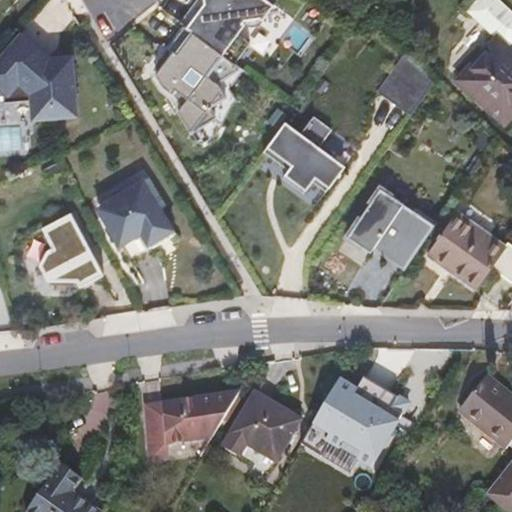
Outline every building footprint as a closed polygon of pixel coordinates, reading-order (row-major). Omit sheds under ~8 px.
[(245,25),(262,23),(274,6),(267,0),(202,0),(200,4),(195,0),(179,22),(184,26),(235,63),(250,43),(238,35),(245,25)] [(511,9),(501,0),(485,0),(483,2),(511,28),(511,9)] [(511,47),(511,28),(483,2),(473,12),(500,37),(511,48),(511,47)] [(237,71),(240,67),(235,63),(184,26),(168,48),(173,52),(156,74),(162,86),(172,93),(175,89),(187,98),(177,110),(190,133),(215,118),(209,107),(225,98),(217,84),(237,71)] [(0,56),(0,92),(5,96),(5,102),(35,100),(37,118),(74,115),(70,60),(59,51),(51,61),(20,34),(0,56)] [(511,48),(500,37),(461,80),(508,123),(511,118),(511,48)] [(435,82),(405,55),(380,91),(413,113),(435,82)] [(329,188),(344,168),(317,148),(329,132),(312,119),(300,135),(284,123),(262,152),(284,169),(281,174),(302,190),(313,175),(329,188)] [(144,182),(98,210),(104,218),(108,216),(114,226),(110,228),(121,247),(143,234),(152,250),(177,235),(144,182)] [(404,207),(379,191),(348,239),(372,255),(380,242),(390,249),(388,253),(409,267),(437,224),(416,210),(412,218),(401,211),(404,207)] [(49,281),(78,281),(81,287),(104,275),(71,213),(43,229),(53,248),(48,251),(40,266),(49,281)] [(505,275),(511,264),(511,250),(479,228),(475,233),(455,220),(434,250),(458,268),(456,271),(481,287),(494,268),(505,275)] [(396,421),(404,407),(414,391),(378,370),(351,416),(355,419),(344,437),(348,446),(361,454),(372,454),(382,435),(395,443),(405,426),(401,424),(396,421)] [(360,383),(346,374),(328,403),(341,412),(360,383)] [(511,396),(490,378),(468,405),(497,429),(494,433),(510,447),(511,444),(511,396)] [(211,445),(242,395),(149,410),(152,467),(170,467),(170,451),(211,445)] [(301,422),(257,395),(233,433),(278,461),(301,422)] [(497,429),(468,405),(464,409),(494,433),(497,429)] [(409,410),(404,407),(396,421),(401,424),(409,410)] [(62,466),(29,511),(97,511),(72,492),(81,479),(62,466)] [(511,466),(490,494),(511,511),(511,466)]
